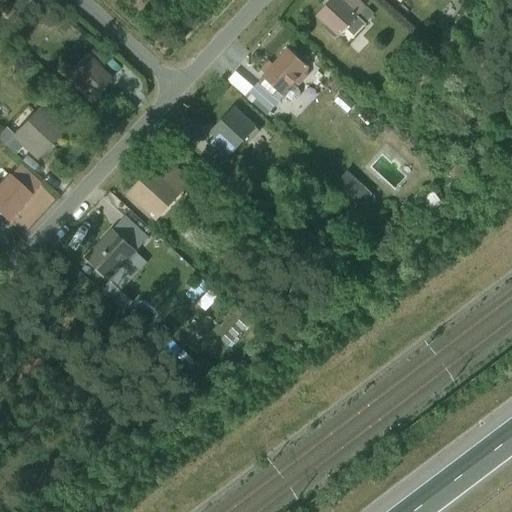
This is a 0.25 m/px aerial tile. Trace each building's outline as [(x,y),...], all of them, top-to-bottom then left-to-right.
[(352,38),(372,16),(354,0),(327,0),(313,17),(337,38),(344,31),(352,38)] [(311,64),(289,45),(259,80),(280,99),(311,64)] [(89,105),(113,80),(84,54),(61,80),(89,105)] [(6,134),(36,160),(56,136),(26,110),(6,134)] [(232,152),(252,131),(229,110),(209,131),(232,152)] [(123,193),(154,218),(178,188),(147,163),(123,193)] [(0,180),(0,215),(6,221),(29,196),(6,174),(0,180)] [(107,282),(136,250),(106,224),(78,256),(107,282)] [(212,283),(200,296),(211,306),(223,293),(212,283)] [(257,323),(238,344),(248,353),(267,332),(257,323)]
